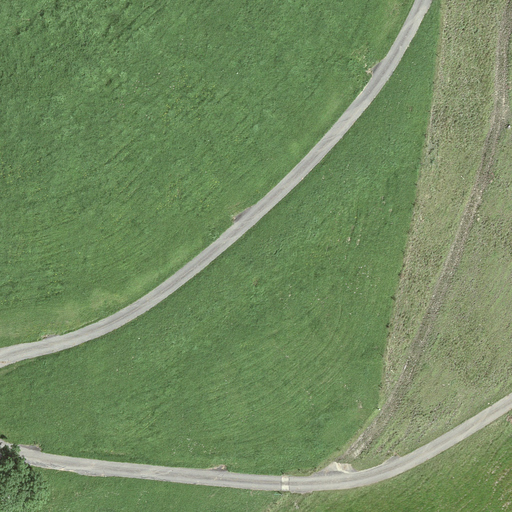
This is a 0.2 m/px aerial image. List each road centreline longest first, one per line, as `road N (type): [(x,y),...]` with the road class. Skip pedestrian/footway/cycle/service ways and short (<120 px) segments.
road 1 (track): [(424,0),(369,98),(287,184),(180,277),(89,332),(0,358)]
road 2 (track): [(0,450),(239,480),(330,482),(416,457),(511,405)]
road 3 (track): [(330,482),(399,391),(474,204),(502,95),(511,11)]
